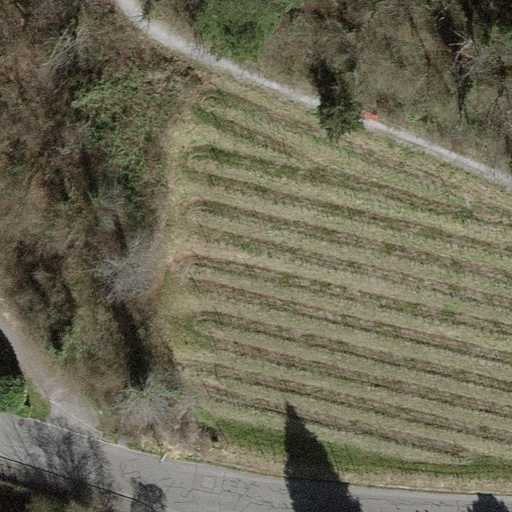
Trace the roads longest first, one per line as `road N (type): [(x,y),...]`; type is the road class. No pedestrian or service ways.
road 1 (residential): [(0,433),(234,496)]
road 2 (residential): [(234,496),(424,511)]
road 3 (track): [(76,458),(71,407),(0,305)]
